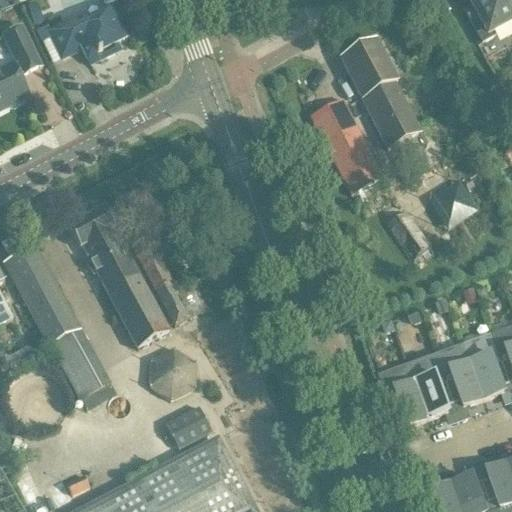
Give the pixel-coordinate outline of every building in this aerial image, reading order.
[(511,25),(511,22),(499,0),(474,0),(469,3),(474,12),(465,17),(482,47),(496,39),(493,35),(511,25)] [(511,0),(499,0),(511,22),(511,0)] [(116,48),(131,40),(116,10),(76,30),(72,23),(48,35),(62,62),(82,52),(94,77),(96,77),(92,67),(119,54),(116,48)] [(0,113),(28,99),(19,79),(22,77),(23,79),(41,70),(22,31),(4,40),(17,67),(13,68),(0,74),(0,113)] [(420,136),(394,87),(397,85),(395,80),(395,73),(392,67),(386,62),(377,45),(341,64),(387,153),(420,136)] [(511,93),(511,77),(499,78),(499,90),(501,94),(511,93)] [(383,183),(342,104),(310,120),(335,170),(352,200),(383,183)] [(431,251),(396,202),(378,214),(412,264),(431,251)] [(170,336),(121,248),(114,234),(116,233),(105,212),(69,231),(80,252),(82,251),(90,265),(87,267),(93,279),(96,277),(138,354),(170,336)] [(190,322),(176,296),(150,246),(134,255),(175,331),(190,322)] [(85,416),(117,399),(35,249),(3,266),(51,354),(85,416)] [(0,326),(1,329),(13,323),(0,297),(0,288),(4,286),(0,277),(0,326)] [(194,287),(176,296),(190,322),(192,321),(207,312),(194,287)] [(511,332),(491,340),(508,387),(511,385),(511,332)] [(508,387),(491,340),(463,350),(482,405),(503,398),(500,390),(508,387)] [(482,405),(463,350),(435,360),(452,407),(460,404),(463,412),(482,405)] [(169,404),(192,393),(193,368),(173,354),(149,365),(149,390),(169,404)] [(452,407),(435,360),(407,370),(427,425),(447,418),(444,410),(452,407)] [(427,425),(407,370),(379,380),(396,428),(404,425),(407,432),(413,430),(427,425)] [(178,454),(210,439),(198,413),(166,429),(178,454)] [(251,511),(216,445),(90,511),(251,511)] [(511,511),(511,485),(506,469),(486,476),(489,483),(481,486),(490,511),(511,511)] [(0,511),(22,511),(0,474),(0,511)] [(72,499),(88,491),(83,480),(66,487),(72,499)] [(490,511),(481,486),(473,489),(470,482),(450,489),(458,511),(490,511)] [(458,511),(450,489),(430,496),(433,503),(424,506),(426,511),(458,511)]
